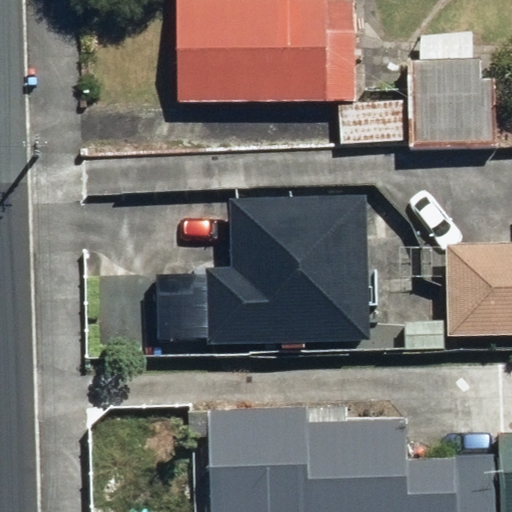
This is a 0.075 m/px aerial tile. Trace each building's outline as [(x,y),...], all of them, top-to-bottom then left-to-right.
[(176,0),(175,102),(362,103),(363,13),(335,12),(335,0),(176,0)] [(506,64),(418,61),(414,145),(502,148),(506,64)] [(238,248),(238,269),(213,268),(212,339),(372,342),(374,196),(235,194),(234,206),(165,205),(165,247),(238,248)] [(511,241),(453,241),(452,334),(511,334),(511,241)] [(501,511),(501,453),(410,454),(410,422),(313,424),(312,397),(209,399),(211,491),(211,511),(501,511)] [(511,511),(511,430),(503,430),(503,511),(511,511)]
